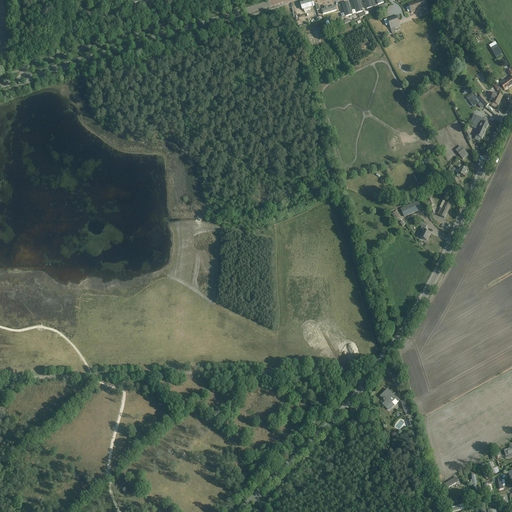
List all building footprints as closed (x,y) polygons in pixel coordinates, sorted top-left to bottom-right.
[(315,6),(312,0),(300,4),(302,10),(315,6)] [(359,0),(353,0),(357,13),(362,12),(359,0)] [(373,7),(370,0),(364,0),(367,9),(373,7)] [(407,13),(411,12),(411,13),(419,11),(419,10),(427,7),(425,0),(423,0),(409,5),(409,7),(406,8),(407,13)] [(348,1),(342,3),(346,17),(352,15),(348,1)] [(325,11),(322,12),(323,16),(337,11),(336,8),(328,10),(328,8),(325,9),(325,11)] [(397,16),(387,20),(389,25),(392,34),(395,33),(394,30),(400,28),(398,21),(397,19),(398,18),(397,16)] [(323,45),(318,27),(308,30),(314,48),(323,45)] [(497,54),(491,58),(499,70),(505,66),(497,54)] [(502,87),(505,91),(511,85),(511,76),(505,82),(503,80),(499,83),(502,87)] [(503,97),(497,94),(497,95),(493,93),(490,99),(494,101),(493,103),(490,102),(489,104),(490,104),(490,105),(492,106),(496,108),(497,105),(498,106),(503,97)] [(473,107),(480,102),(478,99),(474,94),(473,94),(468,98),(469,100),(468,101),(473,107)] [(479,98),(478,99),(480,102),(486,108),(490,105),(482,96),(479,98)] [(476,119),(473,124),(486,130),(489,125),(487,124),(489,120),(485,118),(484,120),(483,119),(483,121),(481,120),(482,118),(477,116),(476,119)] [(481,139),(482,139),(486,130),(473,124),(473,125),(472,128),(479,131),(475,138),(475,139),(475,140),(479,142),(481,139)] [(468,155),(463,149),(458,154),(463,160),(468,155)] [(450,167),(448,170),(449,172),(452,176),(455,173),(456,173),(457,170),(450,167)] [(458,174),(457,177),(460,178),(461,175),(464,177),(467,170),(463,168),(461,167),(459,171),(458,174)] [(447,183),(442,186),(450,197),(455,194),(448,182),(447,183)] [(438,215),(440,216),(445,218),(452,204),(447,202),(446,201),(442,210),(440,209),(438,215)] [(404,217),(421,210),(417,202),(411,204),(411,203),(407,205),(406,204),(399,207),(404,217)] [(420,238),(427,241),(430,233),(424,230),(425,229),(426,229),(428,226),(421,223),(420,226),(422,227),(420,231),(423,232),(420,238)] [(383,405),(386,408),(392,403),(395,406),(400,400),(397,397),(398,397),(395,394),(393,395),(388,390),(381,397),(386,402),(383,405)] [(491,463),(487,464),(491,475),(495,474),(491,463)] [(456,477),(445,484),(446,487),(448,488),(459,482),(458,479),(456,477)] [(448,496),(444,498),(446,505),(458,502),(456,498),(449,500),(448,496)]
